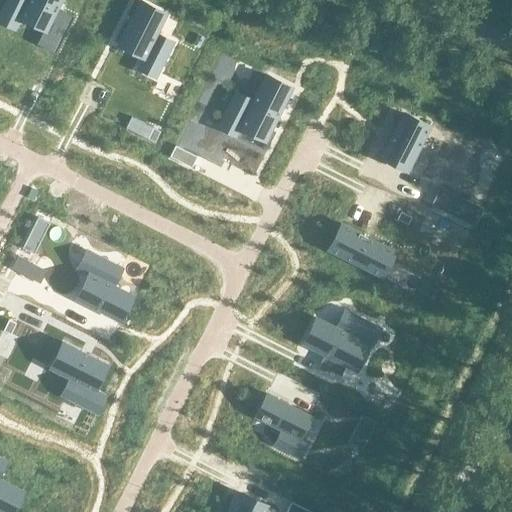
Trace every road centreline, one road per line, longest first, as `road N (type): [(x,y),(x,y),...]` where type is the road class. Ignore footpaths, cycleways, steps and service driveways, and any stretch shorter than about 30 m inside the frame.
road 1 (residential): [(119,511),(243,267)]
road 2 (residential): [(243,267),(0,144)]
road 3 (residential): [(243,267),(313,137)]
road 4 (unclassified): [(450,511),(511,389)]
road 5 (unclassified): [(511,47),(383,0)]
